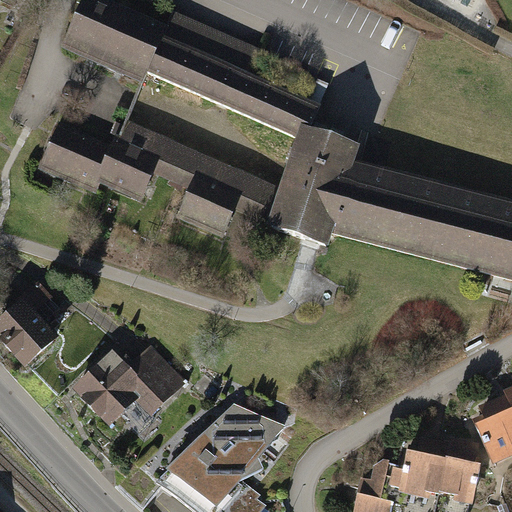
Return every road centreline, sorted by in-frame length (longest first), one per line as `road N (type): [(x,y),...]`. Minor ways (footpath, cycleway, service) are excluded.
road 1 (track): [(511,344),(316,459),(305,480),(305,511)]
road 2 (tertiary): [(105,511),(0,400)]
